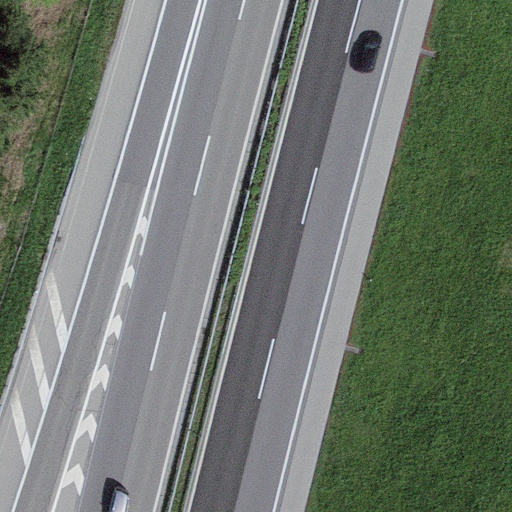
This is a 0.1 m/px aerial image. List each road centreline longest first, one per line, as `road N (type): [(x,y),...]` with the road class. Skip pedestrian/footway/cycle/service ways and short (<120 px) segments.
road 1 (motorway): [(237,0),(105,275),(33,511)]
road 2 (motorway): [(231,511),(359,0)]
road 3 (motorway): [(244,0),(116,511)]
